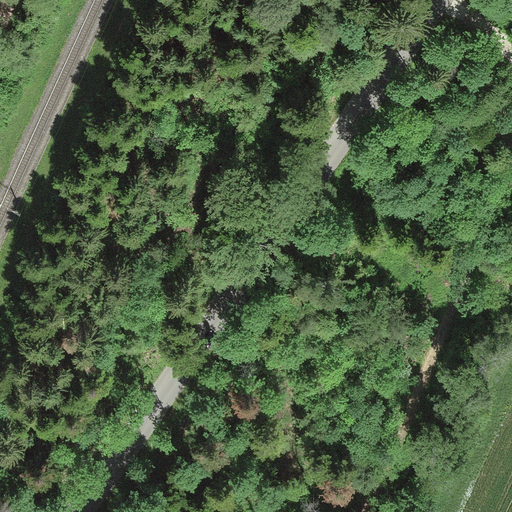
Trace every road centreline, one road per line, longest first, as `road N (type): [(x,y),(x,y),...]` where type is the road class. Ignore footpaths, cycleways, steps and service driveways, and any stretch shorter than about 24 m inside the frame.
road 1 (tertiary): [(422,0),(228,324),(88,511)]
road 2 (track): [(228,324),(347,0)]
